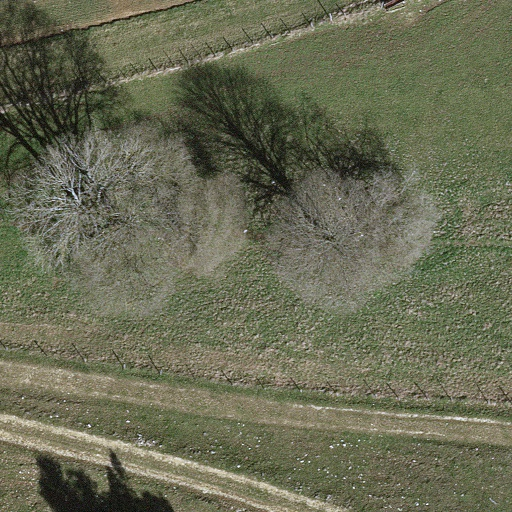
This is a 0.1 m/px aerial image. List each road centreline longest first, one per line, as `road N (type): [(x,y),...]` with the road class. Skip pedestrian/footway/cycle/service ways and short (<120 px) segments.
road 1 (track): [(511,428),(303,413),(0,372)]
road 2 (track): [(0,419),(212,473),(322,511)]
